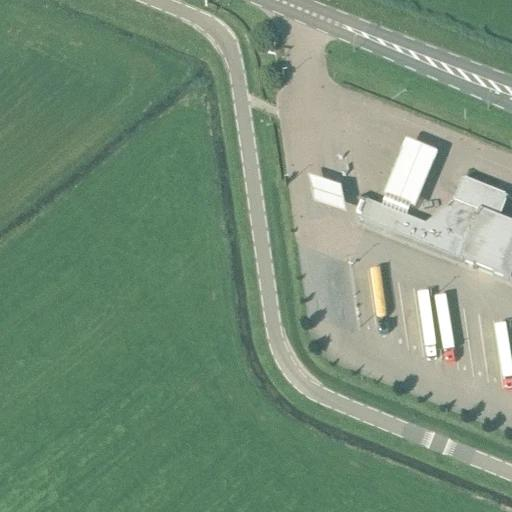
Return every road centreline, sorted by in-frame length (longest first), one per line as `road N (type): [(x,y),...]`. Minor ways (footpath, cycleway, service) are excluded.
road 1 (unclassified): [(511,472),(316,396),(292,374),(279,346),(235,56),(208,24),(151,0)]
road 2 (secondary): [(511,97),(270,0)]
